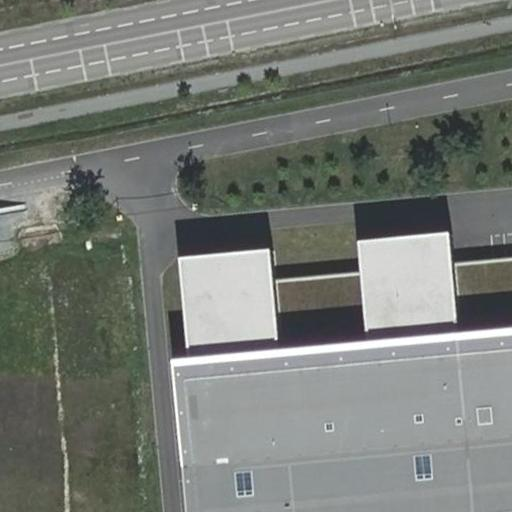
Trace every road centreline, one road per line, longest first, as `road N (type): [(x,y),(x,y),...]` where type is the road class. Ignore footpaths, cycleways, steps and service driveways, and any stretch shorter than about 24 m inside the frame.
road 1 (secondary): [(0,79),(405,0)]
road 2 (secondary): [(260,0),(0,50)]
